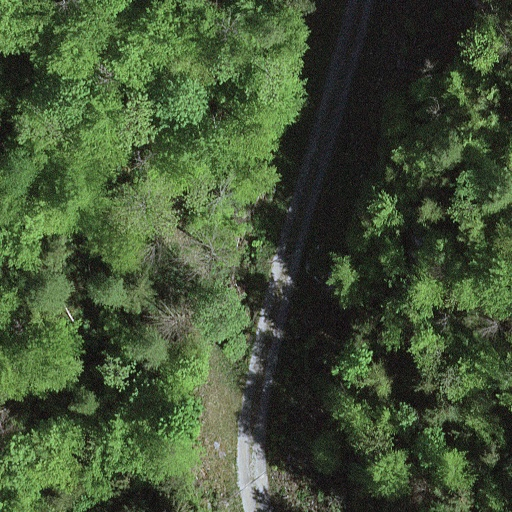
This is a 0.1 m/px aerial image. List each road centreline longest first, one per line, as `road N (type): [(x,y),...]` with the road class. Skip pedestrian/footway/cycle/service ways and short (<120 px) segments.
road 1 (track): [(260,511),(250,442),(257,388),(364,0)]
road 2 (track): [(250,442),(208,332),(158,140),(134,0)]
